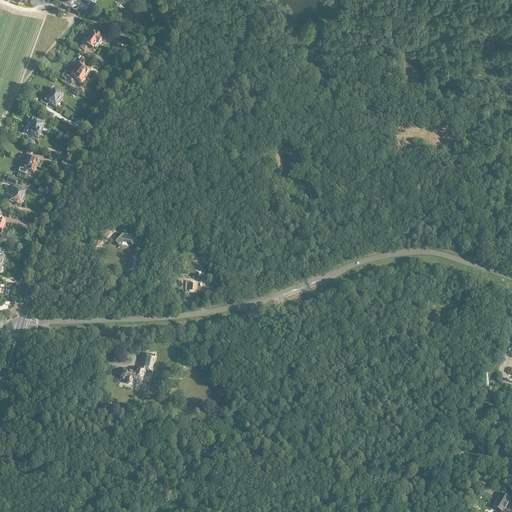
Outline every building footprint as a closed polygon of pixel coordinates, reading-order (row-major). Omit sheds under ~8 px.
[(92,35),(89,38),(99,44),(100,45),(101,45),(102,43),(102,42),(101,41),(102,40),(100,39),(101,38),(100,37),(103,33),(98,30),(93,27),(91,30),(93,31),(91,35),(92,35)] [(99,44),(89,38),(85,44),(86,45),(85,46),(82,44),(80,47),(81,47),(80,48),(81,49),(81,50),(84,52),(88,46),(93,50),(94,48),(95,49),(96,48),(98,48),(99,46),(98,45),(99,44)] [(76,71),(85,77),(86,76),(86,77),(90,72),(83,67),(88,61),(82,57),(81,57),(80,56),(78,59),(79,60),(77,63),(79,64),(77,68),(78,68),(76,71)] [(85,77),(76,71),(74,74),(73,73),(71,76),(71,77),(68,76),(64,82),(70,86),(75,79),(81,83),(85,77)] [(50,96),(61,102),(62,100),(62,98),(63,95),(52,88),(50,92),(50,93),(51,93),(50,96)] [(61,102),(50,96),(48,98),(47,98),(46,98),(44,101),(56,108),(58,105),(59,105),(61,102)] [(27,125),(42,132),(44,129),(43,128),(44,125),(32,119),(31,123),(29,122),(27,125)] [(42,132),(27,125),(26,129),(27,130),(26,133),(38,138),(40,135),(41,135),(42,132)] [(24,143),(32,146),(34,141),(26,138),(24,143)] [(25,163),(36,167),(39,160),(31,157),(33,153),(28,151),(26,155),(23,154),(22,157),(23,158),(21,161),(25,163)] [(36,167),(25,163),(24,166),(23,166),(22,169),(22,170),(22,171),(20,170),(19,173),(24,175),(26,171),(34,174),(36,167)] [(6,183),(15,186),(17,179),(8,176),(6,183)] [(12,195),(23,199),(24,196),(26,192),(14,187),(12,192),(13,192),(12,195)] [(23,199),(12,195),(5,193),(4,197),(9,199),(8,202),(9,202),(21,207),(22,202),(23,202),(23,199)] [(133,237),(122,235),(115,243),(119,247),(122,244),(132,246),(140,248),(142,248),(143,242),(141,242),(136,241),(133,237)] [(140,365),(136,383),(142,384),(143,378),(145,378),(147,373),(151,374),(155,358),(156,357),(155,356),(154,356),(144,353),(140,365)] [(136,383),(140,365),(139,365),(139,368),(137,368),(135,372),(131,371),(131,372),(125,370),(122,380),(126,381),(126,383),(127,384),(128,385),(129,385),(130,385),(131,384),(132,384),(132,382),(136,383)] [(196,371),(211,379),(215,370),(208,366),(207,368),(206,368),(199,365),(196,371)] [(500,511),(501,511),(503,511),(511,500),(501,494),(493,507),(500,511)]
